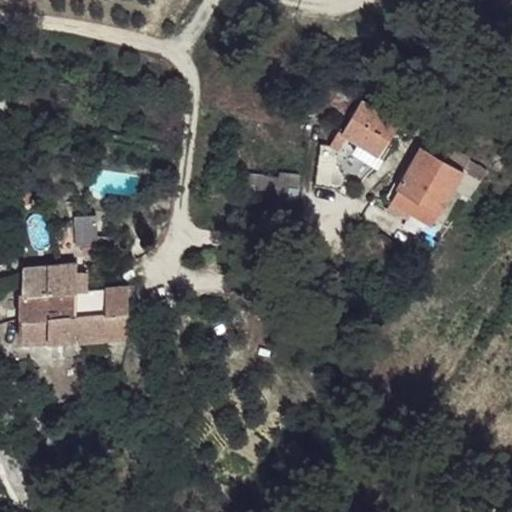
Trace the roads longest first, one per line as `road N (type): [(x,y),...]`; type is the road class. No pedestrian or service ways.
road 1 (unclassified): [(93,511),(0,350)]
road 2 (unknown): [(0,20),(95,33),(169,56)]
